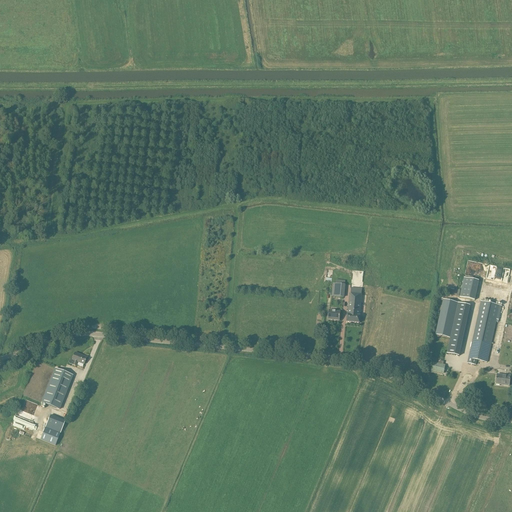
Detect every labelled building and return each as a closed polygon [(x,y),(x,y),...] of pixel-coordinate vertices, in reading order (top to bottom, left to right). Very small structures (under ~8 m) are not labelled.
[(360,292),(362,267),(351,266),(349,291),(360,292)] [(459,297),(475,300),(479,281),(463,278),(459,297)] [(332,296),(344,297),(345,285),(333,284),(332,296)] [(346,322),(359,323),(360,316),(362,295),(350,294),(348,315),(347,314),(346,322)] [(471,364),(476,365),(477,360),(487,362),(489,354),(492,355),(493,348),(490,348),(497,319),(499,320),(502,306),(481,301),(467,363),(471,364)] [(458,303),(447,353),(458,356),(469,306),(458,303)] [(328,320),(339,321),(340,312),(336,311),(329,310),(328,320)] [(69,363),(76,366),(78,362),(84,364),(86,358),(75,353),(72,360),(71,359),(69,363)] [(431,371),(443,373),(445,365),(443,365),(443,362),(439,361),(438,364),(433,363),(431,371)] [(59,410),(73,376),(55,369),(42,403),(59,410)] [(496,384),(509,386),(510,376),(506,375),(505,376),(497,375),(496,384)] [(42,436),(57,442),(65,421),(50,416),(42,436)] [(23,444),(27,433),(20,431),(16,442),(23,444)]
